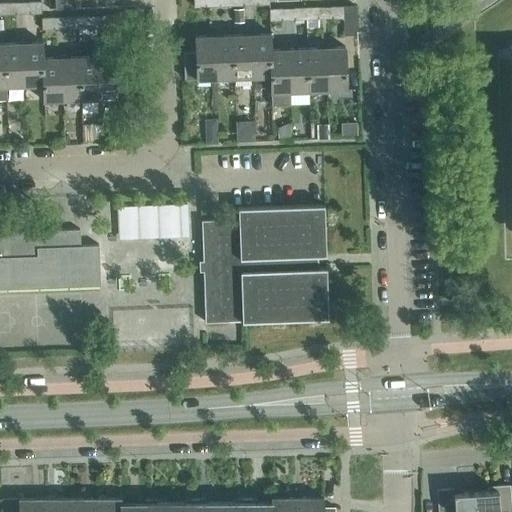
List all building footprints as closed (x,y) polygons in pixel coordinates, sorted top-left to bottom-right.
[(41,0),(28,1),(29,13),(41,12),(41,0)] [(16,13),(15,1),(3,2),(4,14),(16,13)] [(356,5),(343,5),(331,6),(331,18),(344,17),(344,30),(356,30),(356,5)] [(319,18),(318,6),(306,7),(306,19),(313,18),(319,18)] [(306,19),(306,7),(293,7),(294,19),(306,19)] [(282,20),(282,8),(269,8),(270,20),(282,20)] [(242,9),(234,9),(235,22),(243,22),(242,9)] [(115,14),(102,14),(103,26),(116,26),(115,14)] [(78,27),(78,15),(65,16),(65,28),(78,27)] [(90,27),(90,15),(78,15),(78,27),(90,27)] [(54,28),(53,16),(41,17),(42,29),(54,28)] [(319,27),(319,18),(313,18),(306,19),(306,28),(319,27)] [(270,48),(271,48),(270,32),(251,33),(253,76),(271,76),(270,48)] [(253,76),(251,33),(232,34),(234,77),(253,76)] [(216,78),(214,34),(195,35),(197,78),(216,78)] [(234,77),(232,34),(214,34),(216,78),(234,77)] [(25,85),(23,41),(5,42),(7,86),(25,85)] [(42,57),(43,57),(42,41),(23,41),(25,85),(43,84),(42,57)] [(345,45),(326,46),(327,90),(346,89),(345,45)] [(327,90),(326,46),(307,47),(309,90),(327,90)] [(289,47),(271,48),(270,48),(271,76),(272,105),(291,104),(291,91),(290,91),(289,47)] [(309,90),(307,47),(289,47),(290,91),(291,91),(309,90)] [(99,98),(98,54),(79,55),(81,99),(99,98)] [(117,54),(98,54),(99,98),(119,97),(117,54)] [(81,99),(79,55),(61,56),(63,99),(81,99)] [(63,99),(61,56),(43,57),(42,57),(43,84),(43,100),(63,99)] [(358,121),(342,122),(342,133),(358,133),(358,121)] [(254,122),(237,122),(238,141),(255,141),(254,122)] [(290,124),(278,130),(278,140),(285,140),(291,139),(290,124)] [(101,125),(82,125),(83,140),(101,140),(101,125)] [(219,142),(218,130),(206,131),(206,143),(219,142)] [(116,237),(187,234),(185,201),(115,203),(116,237)] [(318,267),(318,255),(326,254),(324,204),(238,207),(239,218),(202,219),(206,321),(242,320),(242,321),(328,318),(326,267),(318,267)] [(0,287),(101,284),(100,244),(82,245),(81,229),(0,231),(0,287)] [(497,490),(476,491),(476,511),(511,511),(510,484),(497,485),(497,490)] [(476,511),(476,491),(454,493),(454,488),(437,489),(438,511),(476,511)] [(297,511),(297,495),(271,496),(271,501),(272,501),(271,511),(297,511)] [(335,511),(335,506),(323,506),(323,495),(297,495),(297,511),(335,511)] [(44,511),(45,497),(19,497),(19,510),(18,511),(44,511)] [(70,511),(70,497),(45,497),(44,511),(70,511)] [(95,511),(95,497),(70,497),(70,511),(95,511)] [(120,511),(120,502),(121,502),(121,497),(95,497),(95,511),(120,511)] [(196,511),(196,501),(171,502),(170,511),(196,511)] [(221,511),(222,501),(196,501),(196,511),(221,511)] [(246,511),(247,501),(222,501),(221,511),(246,511)] [(271,511),(272,501),(271,501),(247,501),(246,511),(271,511)] [(145,511),(146,502),(121,502),(120,502),(120,511),(145,511)] [(170,511),(171,502),(146,502),(145,511),(170,511)]
